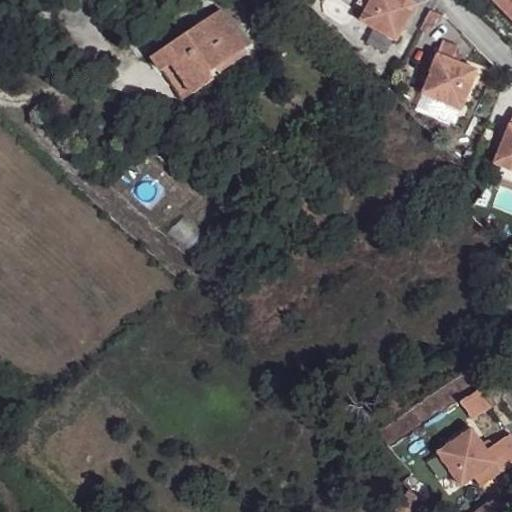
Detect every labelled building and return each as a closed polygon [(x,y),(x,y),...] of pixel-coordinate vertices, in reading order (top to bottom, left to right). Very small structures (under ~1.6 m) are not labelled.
[(359,0),(359,1),(369,7),(361,21),(398,41),(418,5),(409,0),(359,0)] [(511,0),(493,0),(511,18),(511,0)] [(175,63),(194,91),(214,78),(211,73),(248,47),(222,9),(154,55),(164,70),(175,63)] [(464,109),(479,70),(454,61),(460,47),(446,40),(424,93),(464,109)] [(164,70),(185,98),(194,91),(175,63),(164,70)] [(511,122),(496,164),(511,170),(511,122)] [(511,464),(511,436),(510,434),(487,450),(471,428),(437,452),(461,486),(474,477),(481,486),(511,464)] [(416,511),(426,501),(412,491),(393,511),(416,511)] [(473,511),(499,511),(508,506),(499,494),(473,511)]
